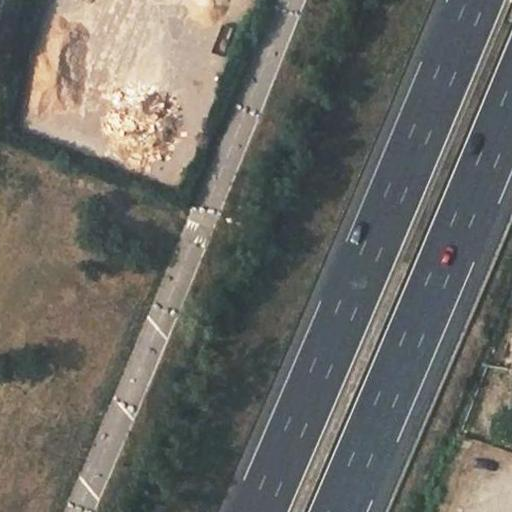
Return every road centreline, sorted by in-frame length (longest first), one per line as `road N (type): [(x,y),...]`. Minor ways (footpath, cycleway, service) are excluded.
road 1 (motorway): [(475,0),(258,511)]
road 2 (unclassified): [(290,0),(77,511)]
road 3 (motorway): [(338,511),(511,103)]
